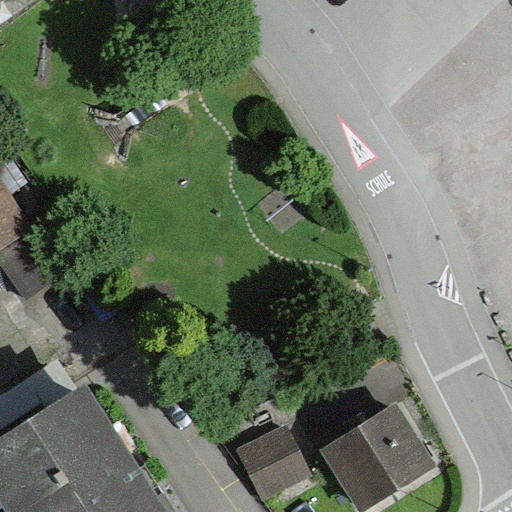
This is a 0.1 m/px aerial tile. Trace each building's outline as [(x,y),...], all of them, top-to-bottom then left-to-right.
[(0,239),(16,229),(0,205),(0,239)] [(0,271),(21,301),(68,268),(35,221),(0,245),(0,271)] [(149,511),(76,397),(0,445),(0,491),(13,511),(149,511)] [(387,409),(323,450),(360,510),(424,469),(387,409)] [(236,454),(258,498),(303,476),(281,431),(236,454)]
